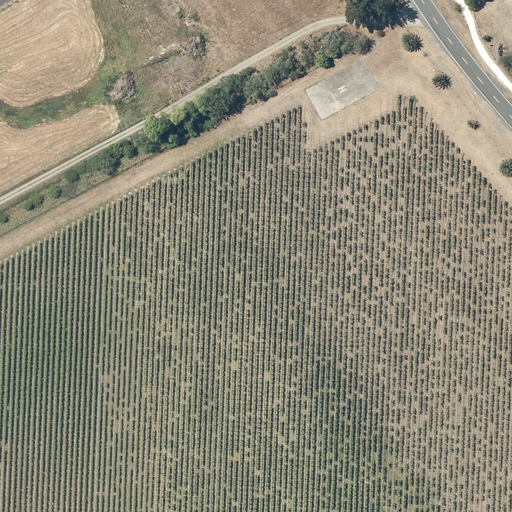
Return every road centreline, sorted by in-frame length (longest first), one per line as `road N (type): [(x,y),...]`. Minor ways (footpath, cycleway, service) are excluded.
road 1 (track): [(0,245),(430,15)]
road 2 (secondary): [(420,0),(511,121)]
